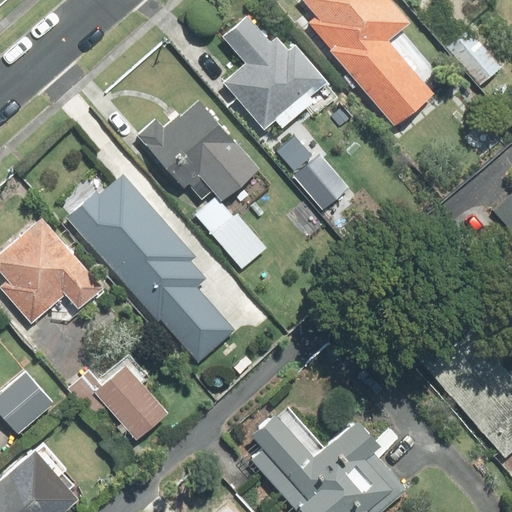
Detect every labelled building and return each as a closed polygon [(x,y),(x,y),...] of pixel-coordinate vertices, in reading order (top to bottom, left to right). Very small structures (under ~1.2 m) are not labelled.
[(309,21),(395,121),(434,87),(389,36),(411,17),(396,0),(307,0),(318,13),(309,21)] [(224,79),(265,127),(276,117),(283,125),(316,97),(311,92),(329,77),(296,39),(289,45),(278,32),(272,38),(248,11),(223,33),(246,60),(224,79)] [(480,84),(503,63),(468,25),(445,46),(480,84)] [(260,164),(200,95),(165,125),(157,115),(138,132),(184,185),(188,181),(203,198),(214,188),(222,197),(260,164)] [(350,186),(320,151),(293,173),(324,208),(350,186)] [(67,214),(197,362),(237,327),(199,284),(208,276),(193,258),(198,253),(125,169),(99,192),(97,188),(67,214)] [(216,194),(195,212),(242,267),(267,245),(238,211),(234,214),(216,194)] [(105,283),(43,212),(0,249),(0,268),(8,278),(0,284),(0,285),(32,322),(67,291),(79,305),(105,283)] [(511,371),(463,315),(417,355),(505,456),(511,449),(511,371)] [(139,436),(170,409),(127,360),(101,382),(89,369),(68,387),(93,415),(109,402),(139,436)] [(27,368),(0,391),(0,409),(19,431),(55,399),(27,368)] [(264,445),(251,457),(301,511),(377,511),(409,484),(374,445),(383,438),(359,412),(317,449),(278,407),(252,431),(264,445)] [(0,511),(58,511),(80,493),(37,443),(0,475),(0,511)]
